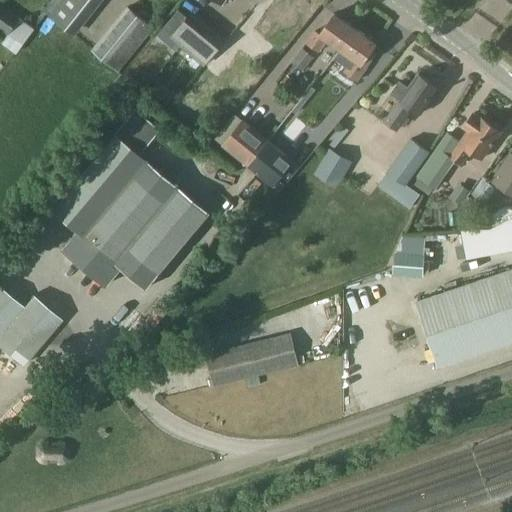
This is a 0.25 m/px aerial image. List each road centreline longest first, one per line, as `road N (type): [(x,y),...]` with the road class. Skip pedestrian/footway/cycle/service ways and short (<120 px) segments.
road 1 (unknown): [(245,462),(146,407),(53,261)]
road 2 (tertiary): [(511,80),(399,0)]
